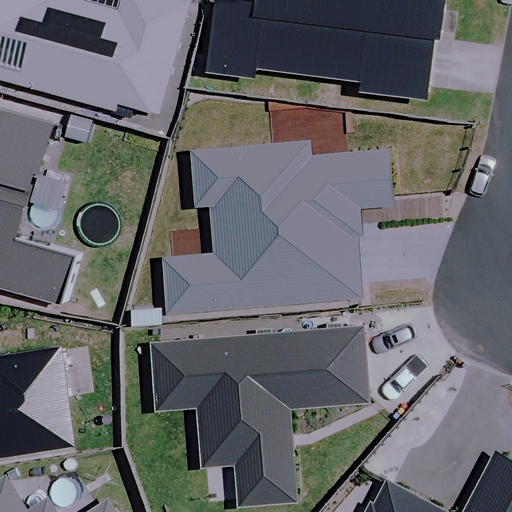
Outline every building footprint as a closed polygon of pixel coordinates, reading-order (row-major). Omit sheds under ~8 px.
[(0,0),(0,81),(154,123),(187,0),(0,0)] [(211,0),(202,74),(251,80),(253,68),(359,82),(358,93),(424,102),(436,0),(252,0),(252,5),(211,0)] [(0,293),(57,309),(72,256),(12,240),(45,126),(0,113),(0,293)] [(307,142),(187,153),(192,209),(209,208),(213,256),(163,260),(168,313),(360,297),(352,210),(390,206),(385,152),(308,159),(307,142)] [(362,328),(150,347),(156,411),(195,408),(200,467),(233,465),(237,506),(293,502),(285,410),(368,403),(362,328)] [(0,457),(71,446),(56,349),(0,357),(0,457)] [(462,511),(439,511),(387,485),(375,509),(369,506),(366,511),(511,511),(511,464),(492,455),(462,511)] [(30,511),(25,511),(5,480),(0,483),(0,511),(111,511),(106,504),(93,511),(53,511),(46,502),(30,511)]
